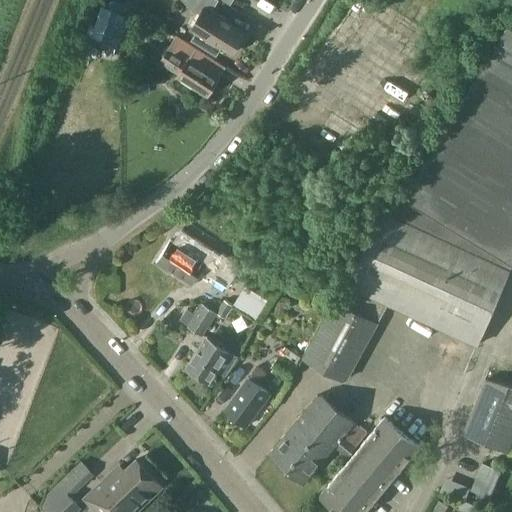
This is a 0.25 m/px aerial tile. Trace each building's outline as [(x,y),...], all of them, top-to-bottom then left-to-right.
[(243,32),(206,9),(211,0),(182,0),(197,16),(191,26),(197,30),(191,40),(217,55),(223,46),(232,51),(243,32)] [(131,16),(113,10),(101,46),(119,51),(131,16)] [(379,220),(306,359),(346,380),(388,301),(476,346),(509,270),(506,268),(510,263),(511,264),(511,25),(508,23),(398,201),(389,197),(379,220)] [(207,95),(226,66),(176,34),(169,47),(168,46),(159,59),(179,73),(177,76),(207,95)] [(221,254),(181,229),(174,241),(170,239),(155,263),(191,285),(201,269),(209,274),(208,275),(227,287),(242,265),(222,252),(221,254)] [(258,319),(269,301),(261,296),(253,291),(248,288),(237,307),(258,319)] [(225,300),(219,308),(228,314),(234,306),(225,300)] [(188,324),(187,325),(201,335),(216,312),(202,303),(195,314),(188,324)] [(187,308),(180,319),(188,324),(195,314),(187,308)] [(237,356),(206,336),(187,366),(208,380),(216,368),(226,373),(237,356)] [(301,356),(285,346),(272,367),(273,368),(271,371),(285,381),(301,356)] [(255,365),(223,409),(246,426),(270,393),(257,384),(266,373),(255,365)] [(511,383),(486,378),(464,431),(464,432),(508,451),(511,440),(511,383)] [(269,452),(304,482),(354,422),(319,392),(269,452)] [(385,416),(319,495),(339,511),(344,511),(346,510),(347,511),(363,511),(419,445),(385,416)] [(102,482),(85,498),(98,511),(134,511),(162,486),(137,459),(126,470),(121,464),(102,482)] [(48,492),(43,507),(47,511),(75,511),(81,506),(71,496),(67,492),(91,469),(82,460),(58,482),(48,492)] [(470,490),(471,490),(483,495),(495,467),(482,462),(470,490)] [(444,511),(448,506),(440,500),(432,511),(444,511)]
